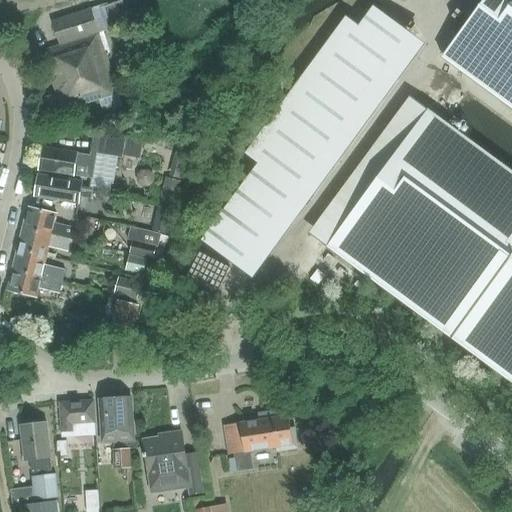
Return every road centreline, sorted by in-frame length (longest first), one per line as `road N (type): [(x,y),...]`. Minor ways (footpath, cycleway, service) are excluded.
road 1 (tertiary): [(511,458),(388,369),(344,353),(103,381),(38,358),(0,325)]
road 2 (tertiary): [(0,222),(20,140),(16,88),(0,55)]
